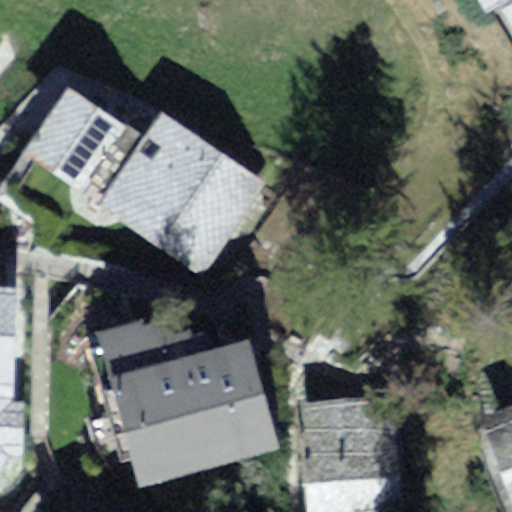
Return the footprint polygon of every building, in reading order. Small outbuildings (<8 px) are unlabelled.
[(511,0),(477,0),(511,59),(511,0)] [(21,151),(69,182),(113,122),(62,85),(21,151)] [(144,103),(85,207),(187,267),(253,175),(144,103)] [(25,277),(0,276),(0,477),(6,465),(22,398),(25,277)] [(86,386),(117,495),(268,452),(237,343),(86,386)] [(392,511),(384,396),(280,404),(288,511),(392,511)] [(511,402),(476,416),(511,504),(511,402)]
